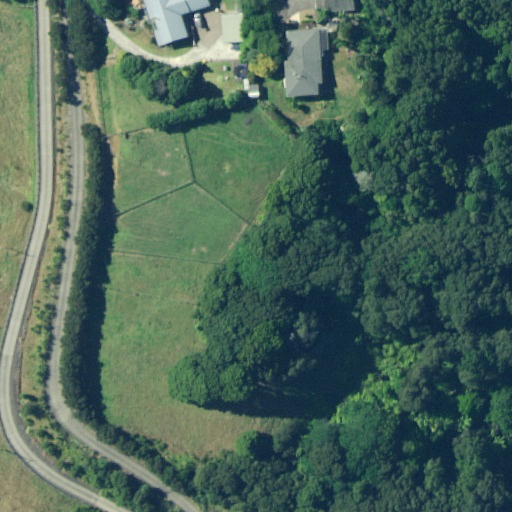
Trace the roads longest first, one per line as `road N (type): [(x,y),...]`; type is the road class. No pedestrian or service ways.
road 1 (unknown): [(72,0),(84,146),(65,394),(78,416),(207,511)]
road 2 (unknown): [(52,0),(52,189),(23,335),(20,395),(28,423),(51,449),(145,511)]
